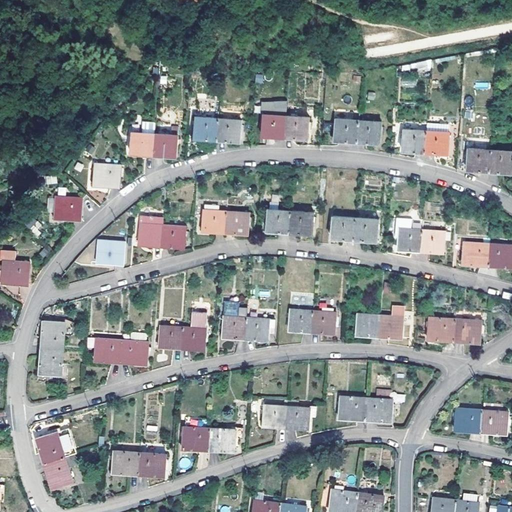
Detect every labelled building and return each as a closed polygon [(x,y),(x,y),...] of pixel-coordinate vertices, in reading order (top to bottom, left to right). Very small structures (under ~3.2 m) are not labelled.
[(266,120),(268,120),(269,112),(291,114),(292,103),(267,101),(266,120)] [(224,114),(246,116),(247,108),(225,106),(224,114)] [(223,134),(224,114),(201,112),(199,132),(223,134)] [(289,135),(291,114),(269,112),(268,120),(267,133),(289,135)] [(224,114),(223,134),(246,136),(248,116),(246,116),(224,114)] [(291,114),(289,135),(313,137),(315,117),(291,114)] [(362,139),(364,118),(341,116),(339,137),(362,139)] [(147,118),(147,130),(160,130),(160,119),(147,118)] [(364,118),(362,139),(386,141),(387,120),(364,118)] [(431,151),(432,130),(409,128),(408,149),(431,151)] [(159,152),(160,130),(147,130),(136,129),(135,151),(159,152)] [(160,130),(159,152),(182,154),(183,132),(160,130)] [(432,130),(431,151),(454,153),(455,132),(432,130)] [(493,170),(495,149),(472,147),(470,168),(493,170)] [(511,151),(495,149),(493,170),(511,171),(511,151)] [(98,159),(96,183),(122,185),(124,162),(98,159)] [(19,191),(15,195),(20,199),(23,194),(19,191)] [(58,192),(56,214),(82,216),(84,194),(58,192)] [(291,232),(293,210),(270,208),(268,230),(291,232)] [(226,232),(228,211),(204,209),(202,229),(226,232)] [(293,210),(291,232),(314,233),(315,212),(293,210)] [(228,211),(226,232),(249,234),(251,213),(228,211)] [(355,240),(357,219),(334,217),(332,238),(355,240)] [(357,219),(355,240),(377,241),(379,221),(357,219)] [(161,246),(163,225),(140,223),(138,244),(161,246)] [(163,225),(161,246),(184,248),(185,227),(163,225)] [(422,251),(424,230),(401,228),(399,249),(422,251)] [(424,230),(422,251),(445,253),(447,232),(424,230)] [(98,237),(96,261),(123,263),(125,240),(98,237)] [(490,266),(491,244),(466,242),(464,264),(490,266)] [(511,246),(491,244),(490,266),(511,267),(511,246)] [(5,258),(4,280),(28,282),(29,260),(5,258)] [(226,301),(225,316),(248,317),(249,307),(240,307),(240,302),(226,301)] [(391,316),(403,317),(403,308),(392,307),(391,316)] [(313,331),(314,310),(291,309),(290,330),(313,331)] [(314,310),(313,331),(336,333),(337,312),(314,310)] [(379,336),(381,316),(356,314),(355,334),(379,336)] [(247,338),(248,317),(225,316),(224,325),(224,336),(247,338)] [(381,316),(379,336),(401,337),(403,317),(391,316),(381,316)] [(248,317),(247,338),(270,339),(270,328),(275,329),(276,319),(248,317)] [(453,340),(454,319),(428,317),(428,339),(453,340)] [(42,346),(64,347),(65,321),(43,319),(42,346)] [(454,319),(453,340),(479,342),(480,320),(454,319)] [(183,346),(184,326),(161,324),(160,345),(183,346)] [(184,326),(183,346),(206,348),(207,327),(184,326)] [(121,361),(123,340),(97,338),(96,359),(121,361)] [(123,340),(121,361),(148,362),(149,342),(123,340)] [(64,347),(42,346),(40,372),(63,373),(64,347)] [(376,400),(391,401),(391,393),(377,392),(376,400)] [(289,405),(288,425),(310,427),(310,415),(316,415),(317,404),(310,404),(310,406),(300,406),(300,399),(289,398),(289,405)] [(365,421),(366,399),(340,398),(339,419),(365,421)] [(366,399),(365,421),(391,422),(392,401),(376,400),(366,399)] [(288,425),(289,405),(266,403),(265,424),(288,425)] [(482,431),(484,409),(458,407),(457,428),(482,431)] [(484,409),(482,431),(508,433),(510,412),(484,409)] [(208,450),(209,429),(183,427),(182,449),(208,450)] [(46,463),(67,457),(76,454),(78,453),(70,428),(61,431),(58,432),(37,439),(46,463)] [(209,429),(208,450),(234,452),(235,430),(209,429)] [(141,474),(142,453),(116,451),(114,472),(141,474)] [(142,453),(141,474),(166,475),(167,454),(142,453)] [(67,457),(46,463),(54,488),(75,481),(70,467),(79,464),(76,454),(67,457)] [(343,511),(355,511),(358,491),(332,488),(330,511),(343,511)] [(358,491),(355,511),(382,511),(385,494),(358,491)] [(455,511),(457,500),(433,498),(431,511),(455,511)] [(279,511),(281,501),(254,499),(252,511),(279,511)] [(457,500),(455,511),(478,511),(479,503),(477,502),(464,501),(457,500)] [(281,501),(279,511),(305,511),(306,504),(281,501)] [(511,511),(511,505),(489,503),(487,511),(511,511)]
